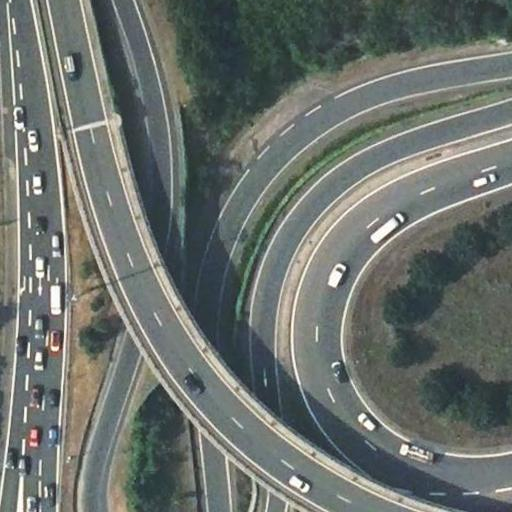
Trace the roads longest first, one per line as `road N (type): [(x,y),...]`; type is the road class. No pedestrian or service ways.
road 1 (trunk): [(62,0),(105,175),(133,250),(194,357),(239,411),(293,456),(391,511)]
road 2 (trunk): [(511,62),(352,101),(302,129),(239,197),(216,242),(198,323),(213,511)]
road 3 (trunk): [(511,466),(441,473),(380,453),(324,388),(316,336),(322,288),(373,218),(511,158)]
road 4 (trunk): [(511,111),(370,159),(331,185),(288,235),(264,308),(265,389),(278,451),(275,511)]
road 5 (trunk): [(93,511),(96,463),(164,238),(157,103),(125,0)]
road 6 (trunk): [(16,0),(38,205),(36,355)]
road 7 (trunk): [(36,355),(6,511)]
road 8 (trunk): [(36,355),(39,511)]
